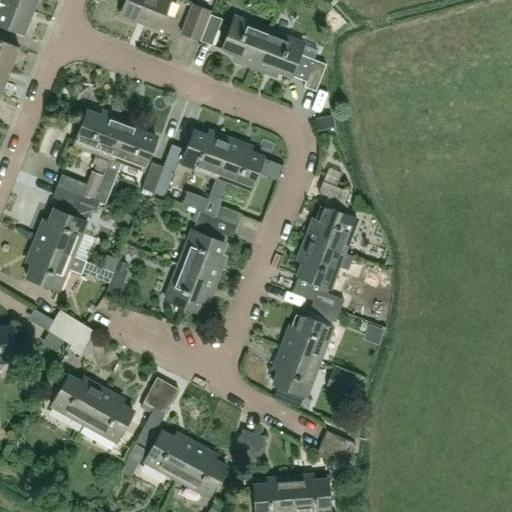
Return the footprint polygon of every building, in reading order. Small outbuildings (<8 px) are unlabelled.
[(0,0),(0,26),(24,36),(33,12),(2,0),(0,0)] [(2,0),(33,12),(38,0),(2,0)] [(125,0),(120,13),(158,29),(169,0),(125,0)] [(211,14),(212,10),(192,2),(180,33),(189,36),(199,40),(209,14),(211,14)] [(222,18),(211,14),(209,14),(199,40),(211,45),(222,18)] [(254,67),(268,30),(234,16),(222,49),(236,54),(234,59),(254,67)] [(268,30),(254,67),(275,75),(277,70),(291,76),(303,43),(268,30)] [(0,68),(9,72),(19,48),(0,40),(0,68)] [(326,64),(314,59),(303,86),(315,90),(326,64)] [(9,72),(0,68),(0,95),(0,96),(9,72)] [(123,118),(103,110),(101,115),(87,110),(74,143),(96,151),(92,162),(96,163),(93,171),(101,174),(123,118)] [(331,115),(315,118),(318,131),(333,128),(331,115)] [(123,118),(101,174),(102,175),(103,173),(112,177),(114,171),(118,172),(122,160),(144,169),(156,136),(142,131),(144,126),(123,118)] [(194,130),(181,163),(215,176),(229,138),(209,130),(207,135),(194,130)] [(229,138),(215,176),(250,189),(263,157),(249,152),(251,147),(229,138)] [(152,192),(162,166),(151,161),(142,188),(152,192)] [(174,170),(162,166),(152,192),(164,196),(174,170)] [(82,195),(92,199),(97,188),(88,184),(62,174),(57,185),(82,195)] [(343,253),(356,218),(344,214),(348,204),(344,202),(348,192),(322,180),(318,192),(328,196),(323,206),(324,206),(319,220),(314,218),(306,239),(343,254),(343,253)] [(96,210),(99,202),(92,199),(82,195),(57,185),(53,196),(58,198),(55,208),(54,207),(48,221),(44,219),(35,241),(72,255),(86,220),(91,208),(96,210)] [(201,211),(201,212),(236,225),(241,213),(217,205),(206,200),(202,211),(201,211)] [(232,236),(236,225),(201,212),(201,211),(199,211),(195,209),(191,220),(195,222),(192,230),(179,264),(216,278),(224,258),(219,256),(224,242),(223,241),(225,234),(232,236)] [(251,209),(245,223),(257,228),(263,214),(251,209)] [(352,256),(343,253),(343,254),(306,239),(298,260),(302,262),(297,275),(329,288),(338,266),(347,269),(352,256)] [(67,268),(81,273),(86,260),(72,255),(35,241),(27,261),(32,263),(26,277),(58,290),(67,268)] [(115,268),(124,272),(128,263),(119,259),(115,268)] [(216,278),(179,264),(165,298),(197,311),(203,297),(208,299),(216,278)] [(116,299),(123,281),(126,273),(124,272),(115,268),(114,272),(109,283),(104,294),(116,299)] [(313,300),(339,310),(344,299),(317,289),(313,300)] [(339,310),(313,300),(308,312),(335,321),(339,310)] [(75,335),(76,334),(82,323),(59,310),(52,321),(75,335)] [(282,347),(318,361),(319,361),(332,326),(301,314),(295,328),(290,326),(282,347)] [(69,344),(75,335),(52,321),(46,331),(69,344)] [(76,334),(75,335),(69,344),(70,345),(68,348),(79,354),(93,330),(82,323),(76,334)] [(0,361),(14,360),(11,325),(0,326),(0,361)] [(318,361),(282,347),(273,368),(278,370),(273,384),(305,396),(319,361),(318,361)] [(83,422),(102,388),(102,387),(84,377),(81,382),(68,374),(51,404),(83,422)] [(154,407),(168,382),(158,376),(144,401),(154,407)] [(168,382),(154,407),(140,432),(155,440),(144,460),(176,478),(195,442),(177,432),(174,437),(157,428),(179,388),(168,382)] [(102,388),(83,422),(116,441),(133,411),(120,404),(123,399),(102,387),(102,388)] [(234,456),(244,459),(246,459),(254,432),(242,429),(234,456)] [(351,442),(326,430),(321,441),(347,453),(351,455),(355,444),(351,442)] [(254,432),(246,459),(257,463),(266,436),(254,432)] [(351,455),(347,453),(321,441),(316,452),(342,464),(342,463),(347,465),(351,455)] [(195,442),(176,478),(210,496),(227,466),(213,458),(216,454),(195,442)] [(289,477),(291,511),(329,511),(327,479),(312,480),(312,475),(289,477)] [(291,511),(289,477),(267,478),(268,484),(253,485),(254,511),(291,511)]
